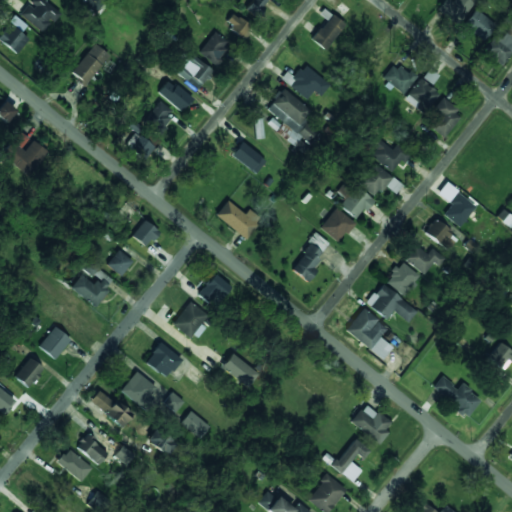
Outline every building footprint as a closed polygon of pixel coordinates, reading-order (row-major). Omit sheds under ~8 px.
[(59,12),(41,0),(30,0),(19,16),(44,34),(59,12)] [(267,0),(248,0),(243,12),(259,19),(267,0)] [(449,0),(444,0),(437,10),(457,25),(473,3),(469,0),(453,0),(452,2),(449,0)] [(482,41),(494,24),(475,9),(462,27),(482,41)] [(224,24),(243,38),(251,27),(232,13),(224,24)] [(310,40),(325,51),(344,25),(329,14),(310,40)] [(27,38),(20,34),(26,24),(11,15),(0,33),(0,43),(17,54),(27,38)] [(501,66),(511,50),(511,29),(509,28),(502,37),(496,33),(482,52),(501,66)] [(229,42),(212,32),(198,55),(215,65),(229,42)] [(108,56),(94,44),(69,74),(84,86),(108,56)] [(212,72),(188,52),(172,71),(196,91),(212,72)] [(405,63),(398,57),(381,79),(401,95),(416,77),(402,67),(405,63)] [(319,97),(328,85),(303,65),(292,78),(286,72),(280,79),(305,100),(312,91),(319,97)] [(157,92),(179,112),(190,100),(168,80),(157,92)] [(404,101),(424,113),(437,91),(417,80),(404,101)] [(309,111),(281,89),(265,109),(283,124),(280,129),(288,135),(284,140),(292,146),(299,137),(310,145),(320,133),(302,119),(309,111)] [(443,100),(424,123),(442,138),(461,116),(443,100)] [(0,106),(0,117),(6,123),(16,111),(4,101),(0,106)] [(142,120),(159,135),(171,121),(165,116),(170,111),(159,101),(142,120)] [(141,137),(145,130),(135,124),(130,131),(141,137)] [(4,158),(28,177),(47,153),(30,140),(29,140),(18,132),(9,144),(12,147),(4,158)] [(124,145),(142,161),(153,149),(135,132),(124,145)] [(375,150),(370,155),(391,173),(408,153),(397,143),(390,150),(376,138),(370,145),(375,150)] [(253,174),(264,162),(241,142),(230,155),(253,174)] [(358,185),(375,197),(383,186),(395,194),(402,185),(372,164),(358,185)] [(459,228),(475,205),(444,184),(436,195),(450,205),(442,216),(459,228)] [(338,206),(356,220),(372,200),(355,186),(338,206)] [(245,238),(257,222),(226,200),(214,217),(245,238)] [(353,221),(332,209),(319,230),(340,243),(353,221)] [(158,232),(143,220),(130,236),(144,248),(158,232)] [(455,233),(432,220),(424,236),(447,248),(455,233)] [(290,271),(307,282),(316,270),(312,267),(328,243),(314,234),(290,271)] [(423,275),(433,264),(437,267),(444,258),(431,248),(426,255),(414,245),(402,258),(423,275)] [(131,260),(116,250),(106,266),(121,276),(131,260)] [(385,281),(403,297),(420,277),(401,262),(385,281)] [(113,281),(99,271),(90,282),(80,274),(69,289),(94,307),(113,281)] [(230,287),(213,274),(197,296),(214,309),(230,287)] [(365,304),(385,320),(392,311),(407,323),(416,311),(380,284),(365,304)] [(68,310),(65,315),(79,326),(91,311),(59,286),(51,297),(68,310)] [(39,308),(52,319),(61,307),(49,297),(39,308)] [(172,325),(195,341),(204,327),(201,325),(208,315),(187,301),(172,325)] [(382,360),(391,347),(378,338),(386,327),(361,309),(344,332),(382,360)] [(52,360),(69,341),(54,327),(37,346),(52,360)] [(144,361),(164,379),(180,360),(159,343),(144,361)] [(511,356),(511,353),(499,343),(486,358),(501,370),(511,356)] [(256,375),(231,354),(219,367),(245,388),(256,375)] [(13,377),(27,389),(42,370),(28,358),(13,377)] [(141,407),(154,386),(133,372),(119,393),(141,407)] [(460,384),(456,389),(440,377),(431,389),(466,417),(480,400),(460,384)] [(20,398),(0,386),(0,410),(9,416),(20,398)] [(88,402),(121,428),(131,415),(98,389),(88,402)] [(162,402),(176,410),(182,401),(168,392),(162,402)] [(391,425),(364,404),(349,423),(376,444),(391,425)] [(179,423),(198,439),(208,427),(189,411),(179,423)] [(147,438),(163,458),(176,448),(159,428),(147,438)] [(75,447),(96,465),(107,454),(86,435),(75,447)] [(134,453),(107,437),(101,448),(127,464),(134,453)] [(349,462),(356,454),(363,459),(369,451),(353,439),(331,467),(351,483),(360,471),(349,462)] [(55,464),(80,482),(90,467),(66,449),(55,464)] [(321,511),(328,511),(345,489),(325,475),(306,500),(321,511)] [(87,502),(100,511),(109,501),(96,491),(87,502)] [(292,509),(266,491),(256,505),(265,511),(309,511),(297,503),(292,509)] [(438,511),(434,511),(424,503),(416,511),(452,511),(444,505),(438,511)]
